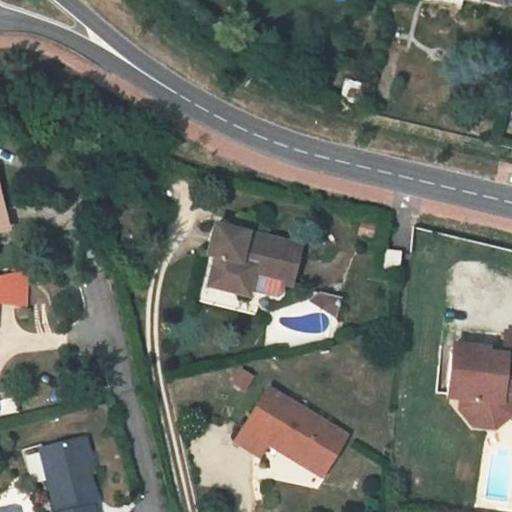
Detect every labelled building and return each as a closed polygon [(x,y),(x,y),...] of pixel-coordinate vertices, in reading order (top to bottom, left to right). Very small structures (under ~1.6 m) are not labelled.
[(245,227),(214,220),(207,249),(216,251),(206,288),(247,298),(252,278),(289,287),(299,246),(244,232),(245,227)] [(401,252),(383,249),(380,272),(398,275),(401,252)] [(0,301),(18,302),(17,277),(0,280),(0,301)] [(511,334),(504,333),(502,357),(482,355),(483,350),(464,349),(464,357),(449,355),(446,377),(454,378),(452,400),(470,401),(469,407),(476,416),(488,417),(497,410),(498,398),(511,399),(511,334)] [(464,349),(449,347),(449,355),(464,357),(464,349)] [(454,378),(446,377),(444,399),(452,400),(454,378)] [(345,436),(267,390),(234,443),(259,458),(266,446),(271,438),(325,470),(345,436)] [(86,438),(40,451),(55,511),(92,511),(91,508),(98,506),(90,476),(85,455),(90,453),(86,438)] [(266,446),(321,478),(325,470),(271,438),(266,446)] [(96,474),(90,453),(85,455),(90,476),(96,474)]
